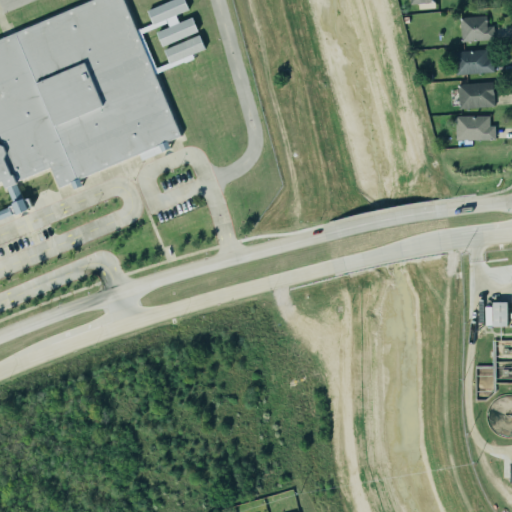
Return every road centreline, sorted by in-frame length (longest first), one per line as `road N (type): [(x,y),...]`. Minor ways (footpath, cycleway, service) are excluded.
road 1 (tertiary): [(122,321),(335,264)]
road 2 (tertiary): [(323,232),(113,291)]
road 3 (tertiary): [(0,370),(122,321)]
road 4 (tertiary): [(447,204),(323,232)]
road 5 (tertiary): [(113,291),(0,336)]
